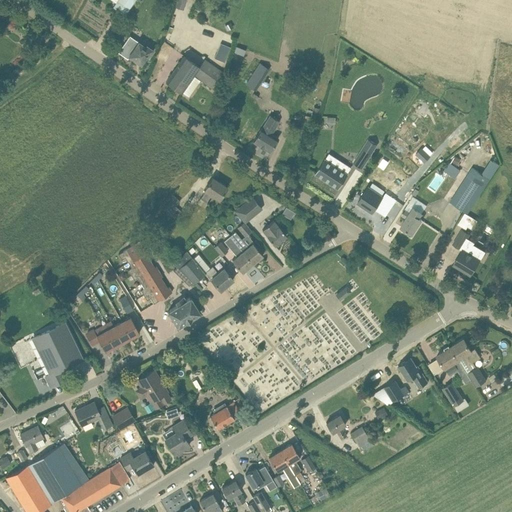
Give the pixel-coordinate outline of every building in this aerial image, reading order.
[(134,0),(117,0),(113,6),(124,14),(134,0)] [(184,9),(186,0),(176,0),(174,6),(184,9)] [(230,22),(224,26),(226,30),(233,27),(230,22)] [(129,35),(118,51),(128,58),(129,56),(137,61),(139,57),(143,60),(147,55),(149,57),(153,50),(147,45),(146,47),(129,35)] [(220,42),(216,57),(226,61),(231,45),(220,42)] [(235,52),(244,54),(246,49),(237,46),(235,52)] [(212,88),(215,84),(219,88),(226,79),(221,75),(223,72),(205,59),(200,66),(184,56),(166,81),(182,92),(194,75),(212,88)] [(269,69),(260,64),(259,63),(246,83),(256,90),(269,69)] [(417,98),(412,108),(424,114),(429,104),(417,98)] [(315,115),(305,114),(305,122),(314,123),(315,115)] [(279,121),(269,115),(253,141),(270,151),(272,147),(278,138),(271,134),(279,121)] [(353,162),(362,168),(377,144),(369,139),(353,162)] [(422,147),(416,154),(425,162),(430,155),(422,147)] [(460,158),(455,155),(451,161),(457,164),(460,158)] [(325,158),(315,173),(339,189),(349,173),(348,173),(352,167),(345,163),(342,169),(325,158)] [(461,169),(456,166),(450,174),(455,178),(461,169)] [(490,178),(472,167),(450,201),(468,213),(490,178)] [(213,195),(219,199),(228,186),(212,177),(204,190),(206,191),(201,198),(208,203),(213,195)] [(367,187),(358,202),(373,211),(383,197),(367,187)] [(172,193),(167,198),(170,201),(165,207),(172,214),(178,208),(176,205),(180,201),(172,193)] [(245,222),(262,208),(253,197),(236,211),(244,221),(245,222)] [(287,206),(283,213),(291,218),(295,211),(287,206)] [(413,207),(410,212),(405,208),(401,214),(407,217),(401,226),(406,229),(404,231),(404,232),(405,231),(410,235),(410,236),(411,236),(412,233),(412,234),(422,219),(418,217),(421,212),(413,207)] [(274,220),(262,229),(267,235),(275,245),(287,235),(279,226),(274,220)] [(245,222),(244,221),(238,227),(245,235),(252,230),(245,222)] [(453,244),(461,248),(469,234),(462,229),(453,244)] [(242,251),(253,263),(263,254),(253,242),(248,246),(235,231),(229,235),(230,236),(236,243),(242,251)] [(140,240),(138,242),(134,236),(128,240),(124,244),(127,249),(118,254),(122,259),(125,256),(128,262),(147,250),(140,240)] [(221,256),(228,250),(221,241),(214,247),(221,256)] [(474,254),(464,247),(454,263),(464,270),(464,272),(468,274),(470,273),(471,274),(483,254),(476,250),(474,254)] [(128,269),(131,274),(151,262),(148,256),(150,256),(147,250),(128,262),(132,267),(128,269)] [(193,258),(192,257),(187,250),(173,262),(177,266),(180,270),(183,273),(186,276),(189,279),(193,282),(205,273),(204,271),(193,258)] [(253,263),(242,251),(232,259),(243,272),(253,263)] [(213,277),(211,278),(221,290),(233,279),(223,267),(218,272),(212,265),(209,267),(198,254),(193,258),(204,271),(207,269),(213,277)] [(138,276),(141,282),(159,271),(156,266),(155,267),(151,262),(131,274),(134,279),(138,276)] [(126,277),(122,271),(118,274),(121,280),(126,277)] [(144,294),(164,282),(161,277),(163,276),(159,271),(141,282),(138,284),(144,294)] [(150,297),(154,303),(172,291),(169,286),(167,287),(164,282),(144,294),(147,299),(150,297)] [(81,290),(87,297),(89,298),(93,294),(88,290),(89,288),(86,285),(81,290)] [(87,297),(81,290),(77,294),(83,301),(87,297)] [(119,298),(126,312),(133,309),(126,294),(119,298)] [(190,297),(187,299),(178,304),(169,310),(169,309),(168,310),(169,311),(178,325),(177,325),(178,326),(179,325),(187,320),(191,317),(199,312),(200,312),(200,311),(191,297),(191,296),(190,297)] [(122,320),(131,337),(140,332),(130,315),(122,320)] [(114,346),(122,342),(113,325),(111,320),(102,325),(114,346)] [(113,325),(122,342),(131,337),(122,320),(113,325)] [(49,372),(45,374),(51,386),(66,379),(61,369),(82,358),(64,322),(32,338),(49,372)] [(92,344),(99,340),(105,351),(114,346),(102,325),(94,330),(93,328),(86,332),(92,344)] [(472,379),(476,386),(486,380),(477,366),(477,367),(473,361),(479,357),(474,348),(472,350),(464,338),(451,346),(472,379)] [(461,386),(472,379),(451,346),(437,354),(445,367),(446,367),(451,375),(458,370),(462,376),(457,379),(461,386)] [(399,365),(408,380),(413,377),(419,387),(428,381),(418,365),(417,366),(413,360),(409,362),(407,359),(399,365)] [(202,369),(208,380),(216,375),(211,364),(202,369)] [(138,380),(141,384),(142,386),(137,389),(137,391),(140,396),(142,397),(147,394),(151,401),(152,400),(156,407),(170,399),(166,392),(167,391),(163,384),(167,382),(163,376),(159,378),(154,370),(138,380)] [(405,386),(401,388),(395,379),(373,393),(388,404),(409,391),(405,386)] [(457,404),(464,399),(452,381),(442,388),(454,406),(455,406),(457,404)] [(82,425),(101,416),(94,401),(75,410),(77,414),(82,425)] [(215,412),(210,415),(218,428),(234,418),(233,415),(239,411),(234,401),(227,405),(225,402),(213,409),(215,412)] [(178,414),(176,406),(165,410),(168,418),(178,414)] [(120,428),(135,419),(128,407),(113,416),(120,428)] [(380,409),(384,417),(388,415),(384,407),(380,409)] [(326,422),(329,426),(332,432),(336,430),(341,438),(347,435),(342,426),(346,424),(340,414),(326,422)] [(112,424),(109,417),(100,421),(104,428),(112,424)] [(176,431),(165,438),(174,454),(190,444),(185,437),(192,433),(184,419),(173,426),(176,431)] [(42,437),(44,437),(38,425),(20,433),(26,445),(28,445),(31,452),(46,445),(42,437)] [(351,433),(359,447),(361,446),(364,450),(373,444),(362,426),(351,433)] [(89,479),(64,442),(6,477),(11,485),(10,486),(11,486),(16,493),(14,493),(15,494),(16,493),(20,500),(19,501),(20,501),(25,508),(24,508),(24,509),(25,508),(27,511),(36,511),(43,508),(51,503),(50,502),(61,495),(67,505),(65,506),(67,511),(64,511),(87,511),(90,511),(86,505),(130,479),(119,461),(89,479)] [(292,443),(280,450),(300,482),(305,479),(300,470),(301,469),(295,459),(300,456),(292,443)] [(22,449),(17,452),(22,461),(27,458),(22,449)] [(130,452),(121,457),(128,469),(134,466),(138,473),(154,464),(145,450),(133,457),(130,452)] [(269,456),(271,461),(277,470),(283,466),(295,485),(300,482),(280,450),(269,456)] [(311,477),(319,473),(308,455),(301,459),(311,477)] [(11,462),(7,456),(4,458),(3,457),(1,459),(0,460),(0,465),(2,468),(11,462)] [(245,473),(253,486),(263,480),(265,484),(273,479),(265,465),(257,470),(256,467),(245,473)] [(278,486),(284,483),(279,474),(273,477),(278,486)] [(222,487),(228,498),(233,495),(238,504),(246,500),(240,491),(241,490),(235,479),(234,480),(235,480),(223,487),(223,486),(222,487)] [(327,487),(317,492),(321,499),(330,494),(327,487)] [(261,490),(252,496),(255,500),(261,511),(270,506),(261,490)] [(200,500),(206,511),(219,511),(223,510),(219,503),(213,492),(200,500)] [(261,511),(255,500),(248,504),(252,511),(261,511)]
